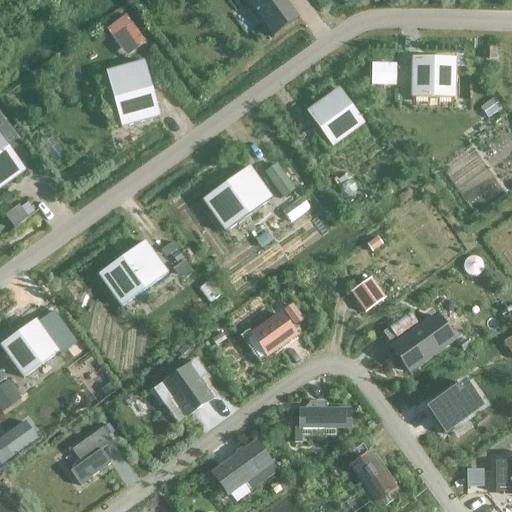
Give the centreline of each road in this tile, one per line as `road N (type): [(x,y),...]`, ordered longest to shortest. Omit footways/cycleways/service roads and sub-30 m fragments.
road 1 (residential): [(511,20),(374,20),(0,283)]
road 2 (residential): [(115,511),(301,379),(344,371),(358,382)]
road 3 (residential): [(358,382),(449,511)]
